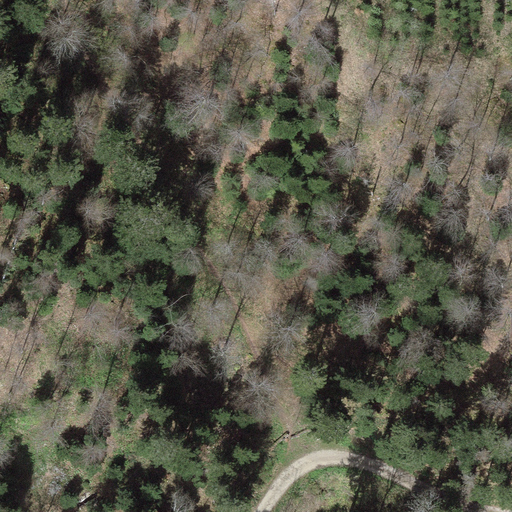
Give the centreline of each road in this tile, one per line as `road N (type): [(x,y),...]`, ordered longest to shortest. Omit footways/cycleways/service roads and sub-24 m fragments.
road 1 (track): [(283,454),(21,100),(4,0)]
road 2 (track): [(511,496),(434,489),(283,454)]
